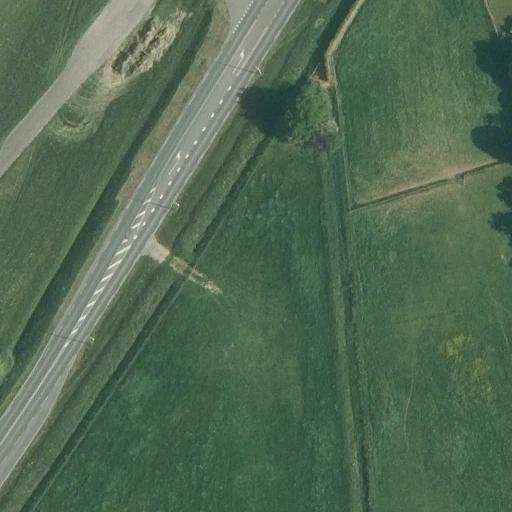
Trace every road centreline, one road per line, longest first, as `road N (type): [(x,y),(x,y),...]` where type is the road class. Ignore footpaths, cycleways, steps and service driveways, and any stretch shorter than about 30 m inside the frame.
road 1 (primary): [(0,439),(89,312),(274,4)]
road 2 (unclassified): [(136,0),(0,166)]
